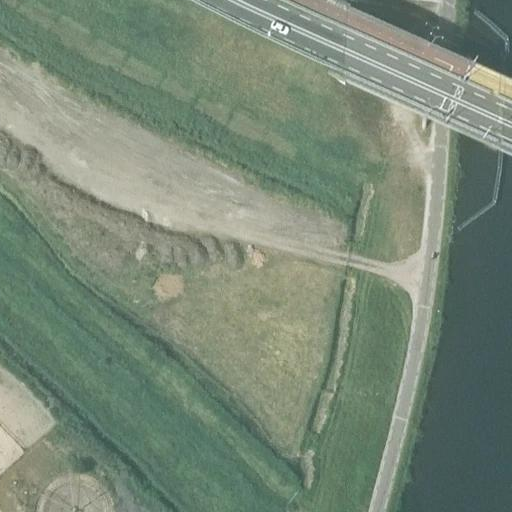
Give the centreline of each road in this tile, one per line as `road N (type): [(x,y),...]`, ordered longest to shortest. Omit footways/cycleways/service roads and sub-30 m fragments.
road 1 (unclassified): [(372,511),(425,278),(448,0)]
road 2 (tertiary): [(511,125),(234,0)]
